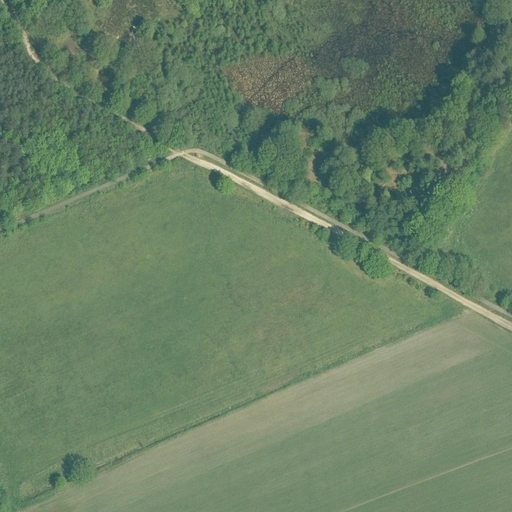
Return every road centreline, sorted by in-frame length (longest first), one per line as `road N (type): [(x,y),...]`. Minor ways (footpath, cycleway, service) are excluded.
road 1 (track): [(511,327),(182,154)]
road 2 (track): [(182,154),(87,103),(41,67),(2,0)]
